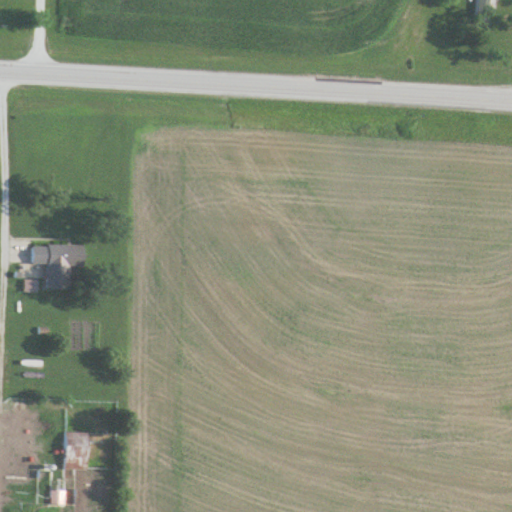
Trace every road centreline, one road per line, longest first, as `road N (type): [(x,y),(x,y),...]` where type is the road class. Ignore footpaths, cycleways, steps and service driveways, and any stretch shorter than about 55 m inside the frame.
road 1 (primary): [(0,73),(511,103)]
road 2 (residential): [(2,74),(0,260)]
